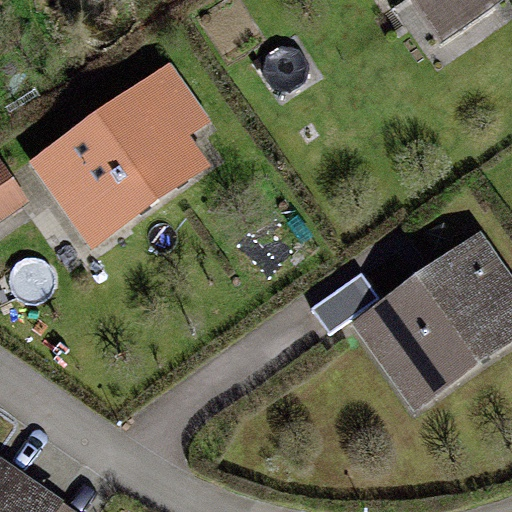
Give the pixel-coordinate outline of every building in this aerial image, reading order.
[(424,0),(443,27),(481,0),(424,0)] [(164,55),(31,149),(90,232),(204,151),(184,123),(202,110),(164,55)] [(0,159),(0,206),(23,190),(0,159)] [(511,328),(511,272),(481,226),(370,300),(389,329),(373,339),(411,396),(511,328)] [(356,265),(307,298),(322,320),(371,287),(356,265)] [(0,449),(0,511),(40,511),(57,489),(0,449)]
